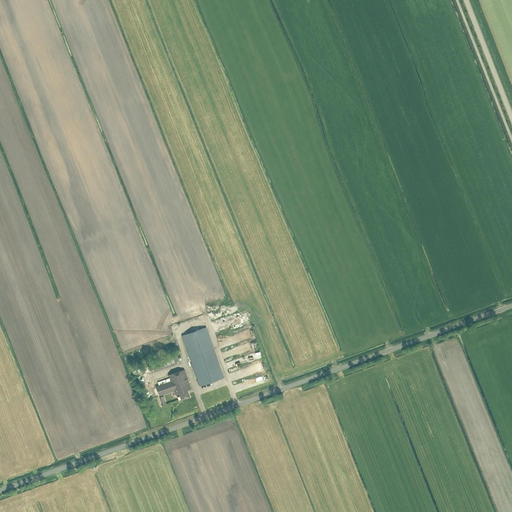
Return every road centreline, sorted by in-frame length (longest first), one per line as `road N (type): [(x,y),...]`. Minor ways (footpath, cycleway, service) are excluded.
road 1 (unclassified): [(0,489),(511,305)]
road 2 (tertiary): [(511,117),(466,0)]
